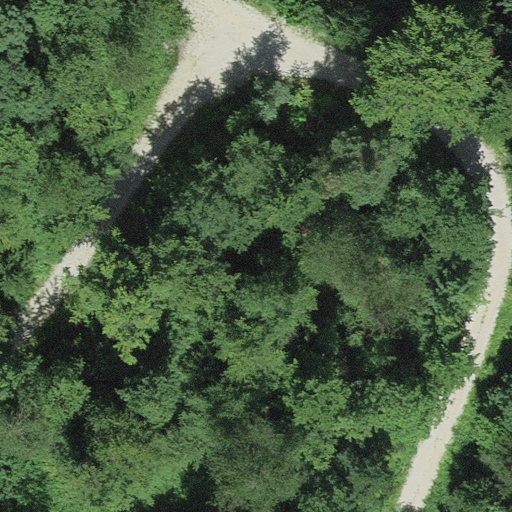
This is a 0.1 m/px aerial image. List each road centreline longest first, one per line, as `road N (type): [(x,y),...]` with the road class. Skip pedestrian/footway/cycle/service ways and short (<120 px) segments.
road 1 (track): [(225,8),(46,304),(0,350)]
road 2 (track): [(399,511),(511,254)]
road 3 (track): [(511,214),(510,191),(457,113),(349,63)]
road 4 (track): [(213,0),(349,63)]
